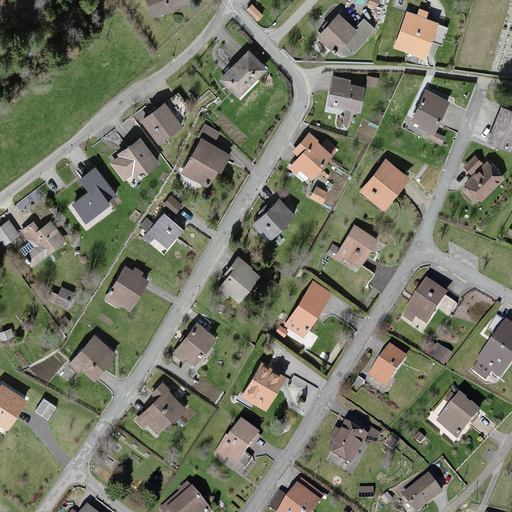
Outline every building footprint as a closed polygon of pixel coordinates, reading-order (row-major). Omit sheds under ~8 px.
[(189,0),(147,0),(154,17),(191,4),(189,0)] [(264,17),(256,7),(249,13),(257,23),(264,17)] [(440,26),(409,14),(397,47),(427,58),(440,26)] [(339,16),(320,38),(338,54),(358,32),(339,16)] [(249,53),(221,80),(240,99),(267,72),(249,53)] [(351,80),(332,76),(326,106),(360,113),(365,87),(350,84),(351,80)] [(426,91),(411,120),(420,125),(418,129),(433,136),(449,103),(426,91)] [(164,104),(143,120),(162,145),(183,129),(164,104)] [(511,111),(501,107),(487,142),(511,152),(511,149),(511,111)] [(311,133),(293,152),(299,158),(293,164),(312,183),(337,157),(311,133)] [(142,139),(122,154),(124,157),(114,165),(126,181),(136,173),(142,180),(162,164),(142,139)] [(206,139),(185,172),(209,187),(230,154),(206,139)] [(468,189),(463,194),(477,208),(504,182),(486,164),(483,167),(474,157),(463,166),(473,176),(464,184),(468,189)] [(386,160),(360,193),(386,212),(411,179),(386,160)] [(115,197),(95,169),(81,180),(90,193),(74,205),(86,222),(108,206),(106,203),(115,197)] [(283,200),(255,224),(270,242),(298,218),(283,200)] [(165,213),(150,234),(172,250),(187,229),(165,213)] [(11,223),(0,229),(0,241),(4,248),(20,238),(11,223)] [(35,225),(22,233),(29,244),(21,249),(34,269),(67,248),(51,223),(39,231),(35,225)] [(355,226),(338,256),(361,269),(378,240),(355,226)] [(241,260),(221,289),(243,304),(263,274),(241,260)] [(126,268),(107,300),(129,314),(149,282),(126,268)] [(314,284),(287,327),(304,338),(332,295),(314,284)] [(426,284),(405,316),(425,329),(446,297),(426,284)] [(511,331),(503,325),(477,361),(499,377),(511,359),(511,331)] [(198,326),(178,351),(196,365),(216,340),(198,326)] [(96,338),(72,364),(91,382),(115,356),(96,338)] [(385,347),(365,379),(385,391),(405,359),(385,347)] [(264,363),(241,397),(267,414),(289,379),(264,363)] [(2,384),(0,386),(0,425),(7,431),(27,401),(2,384)] [(169,393),(138,424),(158,444),(189,412),(169,393)] [(457,398),(435,422),(456,441),(478,417),(457,398)] [(57,409),(43,399),(35,411),(49,420),(57,409)] [(243,426),(218,455),(238,472),(263,443),(243,426)] [(345,433),(331,455),(353,469),(367,447),(345,433)] [(435,476),(406,498),(417,511),(420,511),(447,492),(435,476)] [(304,484),(282,511),(318,511),(327,501),(304,484)] [(210,511),(194,491),(170,510),(171,511),(210,511)]
